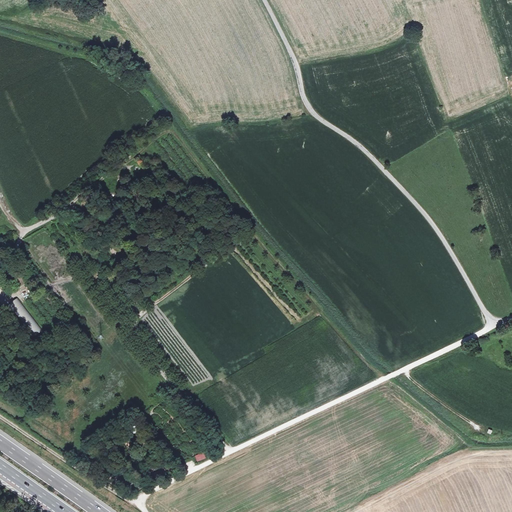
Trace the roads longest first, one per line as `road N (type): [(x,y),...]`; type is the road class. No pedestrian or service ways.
road 1 (unclassified): [(263,0),(308,107),(426,214),(494,328)]
road 2 (unclassified): [(142,497),(494,328)]
road 3 (track): [(142,497),(86,475),(0,417)]
road 4 (motorway): [(109,511),(0,435)]
